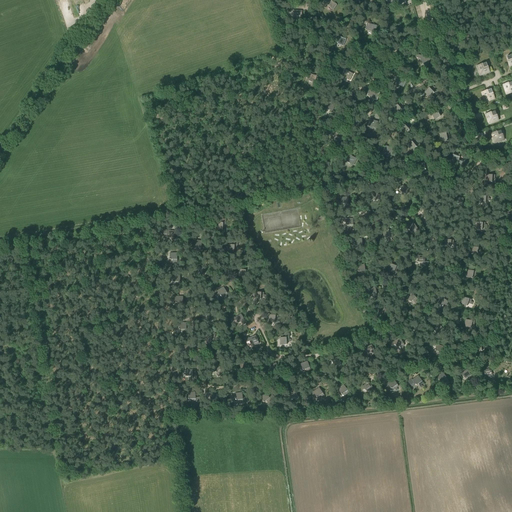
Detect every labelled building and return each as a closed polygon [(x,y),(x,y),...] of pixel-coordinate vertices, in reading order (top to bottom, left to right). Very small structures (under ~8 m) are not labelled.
[(336,4),(331,1),(329,3),(328,5),(333,9),(336,5),(336,4)] [(374,32),(376,25),(367,23),(366,29),(368,30),(368,29),(372,30),(371,32),(374,32)] [(344,46),(346,39),(338,36),(336,42),(338,43),(339,43),(342,44),(341,45),(344,46)] [(310,49),(314,42),(306,38),(303,44),(305,45),(306,44),(309,46),(308,47),(310,49)] [(381,64),(383,57),(375,55),(373,61),(376,61),(379,62),(379,63),(381,64)] [(428,66),(430,59),(422,56),(420,62),(423,63),(423,62),(426,63),(426,65),(428,66)] [(483,72),(489,70),(486,61),(478,64),(480,70),(483,72)] [(350,81),(354,74),(346,70),(343,76),(345,77),(346,76),(349,78),(348,79),(350,81)] [(315,83),(317,76),(309,73),(307,79),(310,80),(310,79),(313,80),(313,82),(315,83)] [(402,86),(406,80),(398,76),(395,81),(397,82),(401,83),(400,85),(402,86)] [(430,97),(435,92),(433,90),(434,89),(431,86),(425,92),(430,97)] [(488,98),(494,96),(491,88),(483,91),(485,97),(488,98)] [(375,99),(378,92),(369,90),(367,96),(370,97),(370,96),(373,97),(373,98),(375,99)] [(334,109),(337,102),(329,99),(326,105),(329,106),(329,105),(332,107),(331,108),(334,109)] [(398,114),(403,110),(401,107),(402,106),(399,102),(393,108),(398,114)] [(435,119),(441,115),(439,113),(441,112),(439,108),(431,112),(435,119)] [(493,120),(498,118),(495,110),(487,113),(489,119),(493,120)] [(377,128),(378,121),(370,119),(369,125),(371,126),(371,125),(375,126),(374,128),(377,128)] [(405,133),(409,128),(407,126),(409,125),(406,121),(399,127),(405,133)] [(498,139),(504,137),(501,129),(493,132),(495,138),(498,139)] [(341,141),(345,134),(337,130),(334,136),(336,137),(337,136),(340,138),(339,140),(341,141)] [(442,140),(448,138),(447,135),(450,135),(449,130),(440,132),(442,140)] [(412,150),(417,146),(415,144),(417,142),(414,139),(407,145),(412,150)] [(392,155),(395,148),(387,146),(385,152),(387,153),(387,152),(391,153),(390,155),(392,155)] [(458,162),(460,156),(458,155),(458,153),(454,151),(451,159),(458,162)] [(352,164),(356,158),(349,154),(345,160),(348,161),(348,160),(351,162),(350,163),(352,164)] [(420,170),(426,169),(426,166),(428,166),(427,161),(419,162),(420,170)] [(406,195),(410,188),(404,184),(401,190),(403,191),(402,193),(406,195)] [(380,198),(381,194),(373,192),(370,199),(377,201),(378,198),(380,198)] [(350,205),(349,196),(342,197),(342,203),(345,203),(345,205),(350,205)] [(463,206),(464,197),(457,196),(456,203),(459,203),(459,205),(463,206)] [(440,209),(443,206),(436,200),(432,206),(437,210),(439,208),(440,209)] [(355,227),(354,218),(347,218),(347,225),(350,225),(350,227),(355,227)] [(416,232),(420,229),(415,222),(409,226),(412,231),(415,230),(416,232)] [(390,238),(394,236),(390,229),(384,232),(387,238),(389,236),(390,238)] [(364,247),(363,238),(355,239),(356,245),(359,245),(359,247),(364,247)] [(454,244),(455,239),(446,238),(445,245),(452,246),(452,243),(454,244)] [(201,249),(202,241),(194,240),(194,246),(196,247),(196,249),(201,249)] [(481,251),(482,247),(473,245),(472,253),(479,254),(479,251),(481,251)] [(398,270),(400,266),(392,263),(389,270),(395,272),(396,269),(398,270)] [(367,272),(366,264),(358,265),(358,271),(362,271),(362,273),(367,272)] [(204,272),(205,268),(197,266),(195,273),(202,275),(202,272),(204,272)] [(248,274),(249,270),(240,268),(239,276),(245,277),(246,274),(248,274)] [(477,275),(477,270),(469,268),(467,276),(474,277),(474,274),(477,275)] [(224,296),(228,294),(223,286),(217,290),(220,296),(223,294),(224,296)] [(379,295),(377,286),(368,288),(370,294),(373,294),(373,296),(379,295)] [(415,301),(419,298),(413,291),(407,296),(412,301),(414,299),(415,301)] [(447,305),(450,301),(443,296),(439,302),(444,306),(446,303),(447,305)] [(472,303),(473,298),(464,296),(463,303),(469,305),(470,302),(472,303)] [(389,315),(386,307),(379,310),(381,315),(382,316),(384,315),(385,317),(389,315)] [(212,319),(213,314),(204,312),(202,320),(209,321),(209,318),(212,319)] [(242,324),(246,321),(242,314),(235,318),(239,323),(241,322),(242,324)] [(278,319),(278,315),(270,314),(269,321),(275,322),(276,319),(278,319)] [(475,325),(476,320),(467,319),(466,326),(473,327),(473,324),(475,325)] [(441,331),(445,328),(439,321),(433,327),(438,331),(440,329),(441,331)] [(214,342),(215,337),(205,335),(204,343),(211,344),(212,341),(214,342)] [(260,343),(256,335),(249,338),(252,344),(255,343),(255,345),(260,343)] [(402,347),(406,345),(401,337),(395,341),(398,347),(401,345),(402,347)] [(443,354),(445,346),(438,343),(436,350),(439,351),(438,353),(443,354)] [(477,351),(483,350),(483,347),(485,347),(485,343),(476,344),(477,351)] [(376,352),(373,344),(366,347),(369,353),(371,352),(372,354),(376,352)] [(190,354),(190,345),(182,346),(183,352),(186,352),(186,354),(190,354)] [(343,364),(340,356),(333,359),(335,365),(338,364),(339,366),(343,364)] [(312,369),(309,361),(302,364),(304,370),(307,369),(308,371),(312,369)] [(249,372),(247,363),(240,365),(241,371),(244,371),(245,373),(249,372)] [(280,371),(277,363),(270,365),(273,372),(275,371),(276,373),(280,371)] [(221,372),(218,364),(211,366),(214,372),(216,371),(217,373),(221,372)] [(494,374),(492,365),(484,368),(486,374),(489,373),(490,375),(494,374)] [(470,378),(474,376),(469,368),(463,373),(467,378),(469,376),(470,378)] [(446,382),(450,379),(445,372),(439,376),(442,381),(445,380),(446,382)] [(421,385),(425,382),(420,375),(414,379),(418,385),(420,383),(421,385)] [(396,388),(400,385),(395,378),(389,382),(393,388),(395,386),(396,388)] [(372,391),(375,389),(370,381),(364,386),(368,391),(370,389),(372,391)] [(347,394),(350,391),(345,384),(339,389),(343,394),(345,392),(347,394)] [(322,397),(326,395),(321,387),(314,392),(318,397),(320,395),(322,397)] [(297,400),(301,398),(296,390),(290,395),(293,400),(296,398),(297,400)] [(196,401),(195,392),(188,393),(188,399),(191,399),(191,401),(196,401)] [(218,401),(217,392),(210,393),(210,400),(213,399),(214,402),(218,401)] [(269,402),(272,399),(267,392),(261,397),(265,402),(267,400),(269,402)] [(243,401),(242,393),(235,394),(235,400),(238,400),(239,402),(243,401)]
